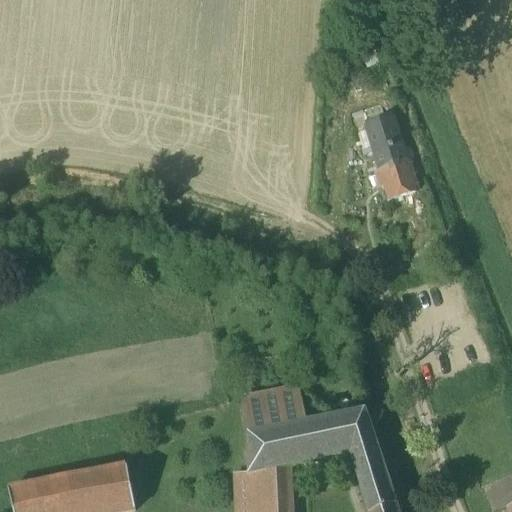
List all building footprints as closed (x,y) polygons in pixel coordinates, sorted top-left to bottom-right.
[(375,48),(363,52),(377,92),(389,88),(375,48)] [(409,156),(395,113),(367,122),(379,166),(380,169),(373,171),(379,189),(385,187),(389,204),(421,193),(409,156)] [(250,478),(294,470),(351,459),(380,453),(366,411),(307,422),(299,389),(243,401),(249,436),(250,474),(250,478)] [(367,511),(384,511),(398,508),(380,453),(351,459),(367,511)] [(135,511),(126,466),(10,490),(14,511),(135,511)] [(250,474),(235,475),(236,511),(295,511),(294,470),(250,478),(250,474)]
